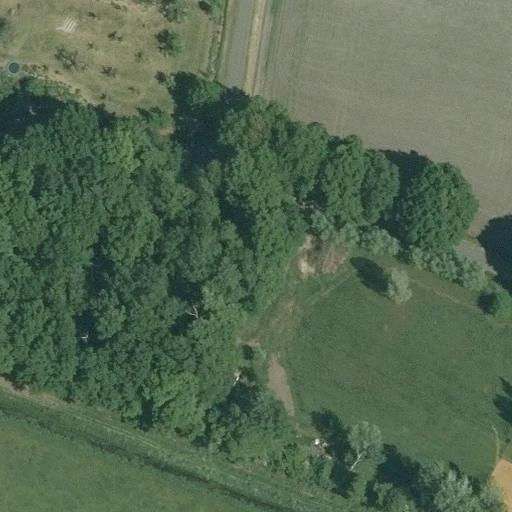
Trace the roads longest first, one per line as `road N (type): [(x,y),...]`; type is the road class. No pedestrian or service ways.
road 1 (unclassified): [(511,272),(429,234),(219,162)]
road 2 (unclassified): [(219,162),(127,147),(0,165)]
road 3 (unclassified): [(219,162),(244,0)]
